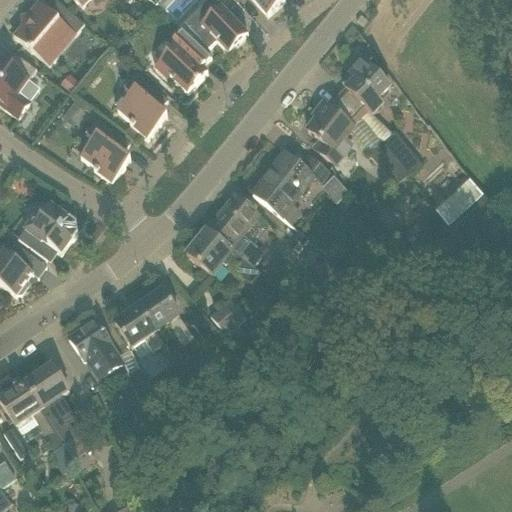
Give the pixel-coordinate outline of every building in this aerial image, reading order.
[(71,0),(83,11),(93,0),(71,0)] [(146,0),(156,9),(163,0),(146,0)] [(250,0),(268,20),(286,4),(282,0),(250,0)] [(85,28),(55,3),(47,13),(39,6),(28,20),(30,22),(14,41),(32,56),(33,55),(46,66),(72,36),(76,39),(85,28)] [(229,57),(248,38),(222,10),(202,29),(229,57)] [(357,23),(363,28),(367,22),(362,18),(357,23)] [(212,61),(184,34),(173,45),(177,49),(155,72),(167,83),(170,80),(188,98),(208,77),(202,71),(212,61)] [(37,73),(15,57),(8,68),(0,62),(0,109),(19,123),(31,106),(19,98),(37,73)] [(370,116),(373,119),(383,108),(379,104),(391,92),(362,64),(350,77),(355,83),(346,93),(347,94),(339,102),(362,122),(370,116)] [(73,98),(82,87),(70,78),(61,88),(73,98)] [(131,130),(148,144),(168,121),(160,114),(169,104),(137,78),(125,92),(132,99),(118,115),(132,127),(131,130)] [(351,133),(362,122),(339,102),(330,112),(324,108),(315,120),(318,122),(308,134),(326,148),(320,156),(335,168),(351,148),(345,143),(352,134),(351,133)] [(74,107),(71,113),(81,121),(85,116),(74,107)] [(94,144),(81,162),(96,173),(95,175),(113,189),(131,164),(123,158),(131,148),(98,123),(87,139),(94,144)] [(395,136),(393,138),(382,147),(409,180),(422,169),(395,136)] [(382,147),(370,157),(369,158),(396,191),(409,180),(382,147)] [(253,199),(283,223),(292,230),(302,216),(293,209),(315,181),(323,187),(324,186),(331,177),(310,161),(303,170),(286,157),(253,199)] [(321,190),(336,207),(349,196),(333,179),(321,190)] [(464,251),(497,215),(483,199),(449,231),(464,251)] [(259,219),(236,200),(207,235),(254,273),(255,272),(265,258),(243,239),(259,219)] [(18,243),(48,265),(55,254),(61,259),(72,244),(73,245),(78,237),(77,227),(70,222),(69,223),(51,210),(40,225),(35,221),(18,243)] [(207,235),(187,260),(212,280),(224,267),(226,269),(232,262),(240,269),(235,275),(251,287),(260,276),(255,272),(254,273),(207,235)] [(298,235),(289,248),(299,256),(309,244),(298,235)] [(0,253),(0,288),(17,301),(34,277),(29,273),(36,263),(10,243),(2,254),(0,253)] [(401,287),(416,296),(425,282),(411,272),(401,287)] [(383,300),(408,306),(411,294),(386,288),(383,300)] [(195,343),(180,321),(180,320),(163,295),(139,311),(156,337),(157,336),(169,328),(184,351),(195,343)] [(232,304),(211,321),(237,353),(250,342),(239,329),(247,322),(232,304)] [(139,311),(115,327),(132,353),(134,352),(145,344),(152,354),(153,356),(165,348),(157,336),(156,337),(139,311)] [(398,315),(381,332),(388,339),(405,322),(398,315)] [(223,339),(204,318),(192,326),(209,349),(223,339)] [(87,364),(96,377),(101,385),(126,368),(97,325),(69,343),(84,365),(87,364)] [(70,395),(53,370),(26,388),(66,447),(76,441),(53,406),(70,395)] [(141,372),(128,378),(144,413),(157,407),(141,372)] [(0,406),(16,431),(31,421),(45,442),(47,441),(66,469),(73,464),(63,450),(66,447),(26,388),(0,405),(0,406)] [(144,413),(134,417),(144,439),(166,429),(157,407),(144,413)] [(32,457),(16,431),(5,438),(22,464),(32,457)] [(0,469),(0,483),(6,491),(17,483),(5,466),(0,469)] [(211,478),(198,486),(205,498),(219,490),(211,478)] [(198,511),(187,495),(161,511),(198,511)]
